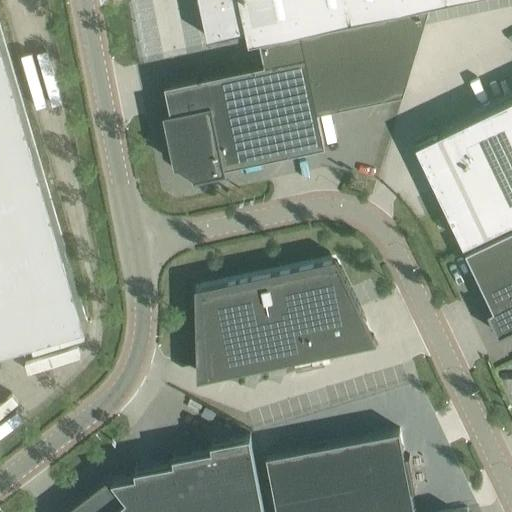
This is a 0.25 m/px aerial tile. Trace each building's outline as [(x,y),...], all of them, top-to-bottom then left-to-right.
[(200,0),(207,34),(247,27),(249,38),(264,35),(431,2),(442,0),(200,0)] [(177,162),(179,162),(195,173),(196,175),(226,168),(225,165),(326,143),(319,108),(404,91),(431,2),(262,38),(267,61),(166,83),(172,111),(166,112),(177,162)] [(0,347),(87,322),(0,27),(0,347)] [(511,96),(455,124),(417,142),(434,177),(464,242),(502,224),(511,219),(511,96)] [(511,227),(466,250),(494,308),(490,310),(490,309),(488,310),(499,333),(511,327),(511,227)] [(205,353),(207,375),(212,374),(212,375),(377,341),(341,266),(340,266),(338,260),(332,262),(332,261),(228,283),(201,289),(202,309),(204,352),(203,352),(203,354),(205,353)] [(278,511),(416,511),(412,488),(416,487),(410,454),(405,455),(400,427),(327,441),(268,453),(278,511)] [(110,474),(61,511),(265,511),(251,433),(211,440),(213,446),(173,454),(174,459),(135,467),(136,473),(112,477),(110,474)]
